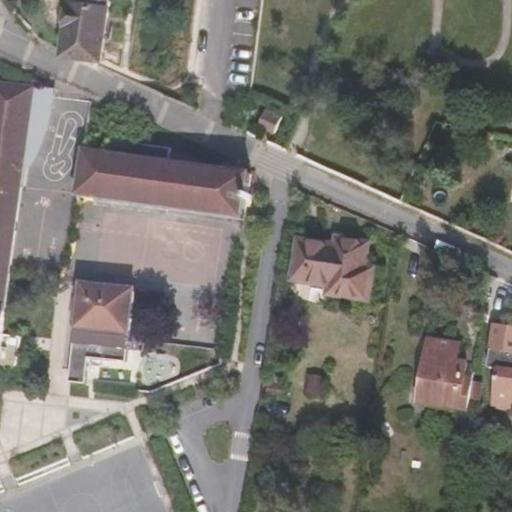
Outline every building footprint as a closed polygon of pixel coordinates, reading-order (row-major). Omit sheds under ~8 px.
[(102,71),(111,0),(75,0),(67,54),(102,71)] [(0,369),(9,370),(15,369),(19,363),(22,338),(4,336),(11,279),(35,97),(36,88),(0,83),(0,369)] [(266,110),(259,126),(276,133),(283,118),(266,110)] [(110,140),(109,155),(86,151),(79,196),(245,221),(252,176),(169,164),(171,149),(110,140)] [(348,248),(349,241),(339,239),(337,246),(348,248)] [(350,290),(349,298),(370,301),(375,270),(367,268),(370,245),(349,241),(348,248),(337,246),(299,240),(293,281),(330,287),(350,290)] [(136,290),(82,284),(81,288),(80,300),(74,299),(71,319),(78,320),(77,329),(83,330),(83,345),(134,350),(136,335),(131,335),(136,290)] [(329,295),(349,298),(350,290),(330,287),(329,295)] [(511,328),(498,326),(488,367),(499,369),(492,405),(511,409),(511,406),(511,328)] [(468,412),(473,381),(466,380),(468,364),(458,362),(461,344),(430,340),(420,404),(468,412)] [(473,381),(476,365),(468,364),(466,380),(473,381)]
